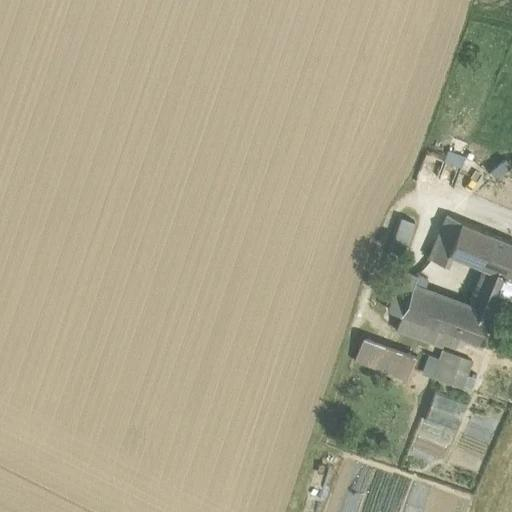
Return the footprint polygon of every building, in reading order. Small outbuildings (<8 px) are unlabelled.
[(440,159),(460,163),(462,154),(425,146),(419,170),(436,174),(440,159)] [(511,241),(447,215),(429,259),(430,259),(431,258),(448,265),(453,255),(487,268),(511,277),(511,241)] [(402,217),(389,255),(399,258),(402,250),(404,250),(414,220),(402,217)] [(416,273),(400,267),(385,308),(400,314),(412,283),(416,273)] [(511,277),(487,268),(480,285),(476,283),(468,304),(444,341),(455,345),(459,335),(477,342),(497,293),(511,299),(511,277)] [(427,278),(418,273),(418,271),(417,271),(416,273),(412,283),(419,286),(420,285),(424,287),(427,278)] [(419,286),(412,283),(400,314),(395,329),(442,346),(444,341),(468,304),(419,286)] [(416,355),(363,336),(354,360),(407,379),(416,355)] [(472,360),(443,349),(433,375),(462,386),(472,360)] [(466,402),(435,391),(424,420),(455,431),(466,402)]
